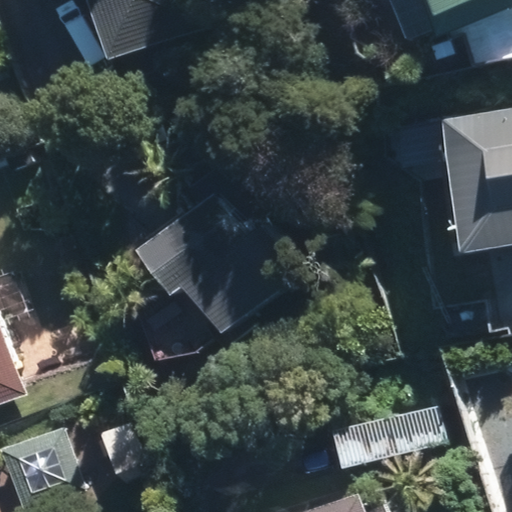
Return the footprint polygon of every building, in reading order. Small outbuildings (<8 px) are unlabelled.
[(207,0),(112,0),(133,58),(217,28),(207,0)] [(457,0),(464,14),(495,0),(457,0)] [(511,134),(470,142),(489,254),(511,250),(511,134)] [(258,200),(172,264),(199,301),(211,292),(243,333),(317,278),(258,200)] [(0,400),(27,391),(0,313),(0,400)] [(344,426),(355,470),(458,445),(448,402),(344,426)] [(76,423),(13,445),(36,509),(98,487),(76,423)]
